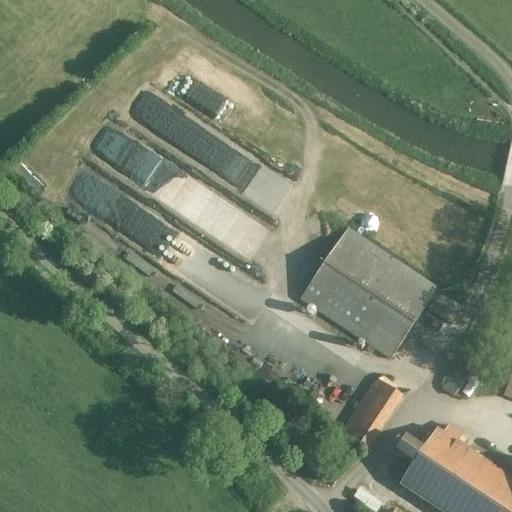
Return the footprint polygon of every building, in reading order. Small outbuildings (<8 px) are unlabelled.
[(437,291),(347,231),(300,301),(390,361),(437,291)] [(317,314),(308,307),(302,315),(312,322),(317,314)] [(359,343),(356,349),(361,352),(364,346),(359,343)] [(458,368),(443,391),(453,398),(469,375),(458,368)] [(373,384),(339,436),(360,450),(395,398),(373,384)] [(462,436),(448,427),(443,434),(436,430),(399,487),(437,511),(505,511),(511,501),(511,479),(457,444),(462,436)] [(417,457),(418,455),(417,452),(415,449),(413,448),(410,447),(407,448),(405,449),(403,452),(403,455),(403,458),(405,460),(407,462),(410,462),(413,462),(415,460),(417,457)]
